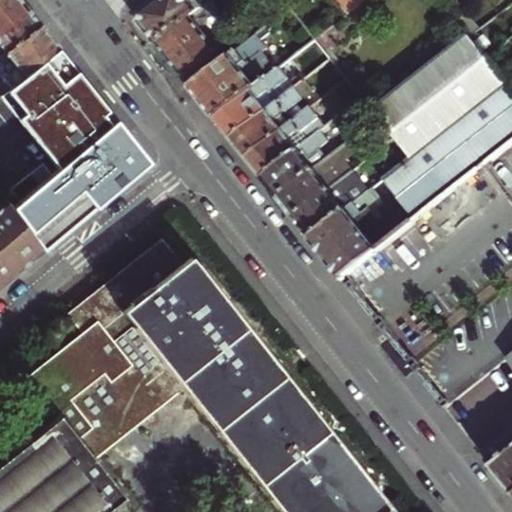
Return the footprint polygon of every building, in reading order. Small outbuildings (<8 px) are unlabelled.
[(0,0),(0,24),(24,6),(20,0),(0,0)] [(150,36),(156,44),(211,0),(159,0),(141,14),(141,19),(141,24),(150,36)] [(177,69),(190,87),(226,59),(209,37),(231,20),(215,0),(211,0),(156,44),(177,69)] [(0,57),(41,26),(33,16),(24,6),(0,24),(0,57)] [(0,94),(0,95),(59,49),(50,38),(41,26),(0,57),(0,94)] [(204,103),(215,118),(268,76),(255,59),(271,46),(261,32),(226,59),(190,87),(204,103)] [(483,34),(476,40),(485,52),(493,46),(483,34)] [(465,43),(463,39),(369,111),(408,161),(384,179),(417,221),(460,187),(511,145),(511,105),(508,100),(465,43)] [(289,83),(294,89),(329,61),(314,41),(307,46),(318,60),(289,83)] [(8,199),(44,250),(149,163),(122,128),(59,49),(0,95),(0,94),(0,112),(14,131),(7,137),(37,176),(8,199)] [(225,130),(232,138),(294,89),(289,83),(278,69),(268,76),(215,118),(225,130)] [(241,150),(247,158),(303,113),(296,105),(315,91),(306,79),(294,89),(232,138),(241,150)] [(257,170),(263,178),(301,147),(313,137),(325,128),(310,108),(303,113),(247,158),(257,170)] [(271,189),(278,198),(319,165),(311,154),(321,147),(313,137),(301,147),(263,178),(271,189)] [(288,210),(294,217),(336,184),(327,174),(336,167),(329,157),(319,165),(278,198),(288,210)] [(303,229),(310,238),(352,205),(344,195),(353,188),(345,177),(336,184),(294,217),(303,229)] [(323,255),(332,267),(368,238),(381,227),(381,222),(369,207),(380,199),(372,189),(352,205),(310,238),(323,255)] [(0,286),(44,250),(8,199),(0,205),(0,286)] [(337,273),(342,280),(378,251),(368,238),(332,267),(337,273)] [(2,388),(40,437),(0,469),(0,511),(115,511),(128,502),(98,464),(189,392),(284,511),(394,511),(296,389),(192,259),(183,266),(163,241),(62,322),(71,333),(2,388)] [(511,430),(481,455),(490,466),(511,449),(511,355),(504,362),(511,372),(511,430)] [(502,481),(511,493),(511,449),(490,466),(502,481)]
